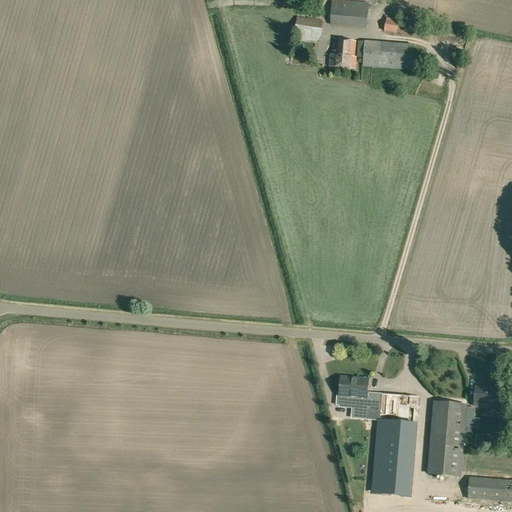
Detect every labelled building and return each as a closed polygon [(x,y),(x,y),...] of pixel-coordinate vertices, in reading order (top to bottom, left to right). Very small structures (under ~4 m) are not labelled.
[(369,4),(333,1),(331,25),(367,28),(369,4)] [(387,15),(387,18),(384,32),(397,34),(399,22),(400,17),(391,15),(391,16),(387,15)] [(298,18),(296,31),(322,35),(324,22),(298,18)] [(357,57),(356,57),(355,57),(356,41),(334,39),(333,55),(331,54),(330,67),(356,69),(357,57)] [(413,70),(415,46),(365,42),(363,66),(413,70)] [(437,84),(444,85),(446,77),(439,75),(437,84)] [(357,380),(341,379),(340,396),(341,396),(340,407),(379,411),(380,397),(368,396),(369,379),(357,378),(357,380)] [(496,408),(497,389),(476,388),(475,407),(483,408),(483,407),(496,408)] [(466,409),(465,428),(473,429),(474,410),(466,409)] [(378,421),(372,494),(411,497),(418,425),(378,421)] [(511,485),(468,483),(467,498),(511,500),(511,485)]
